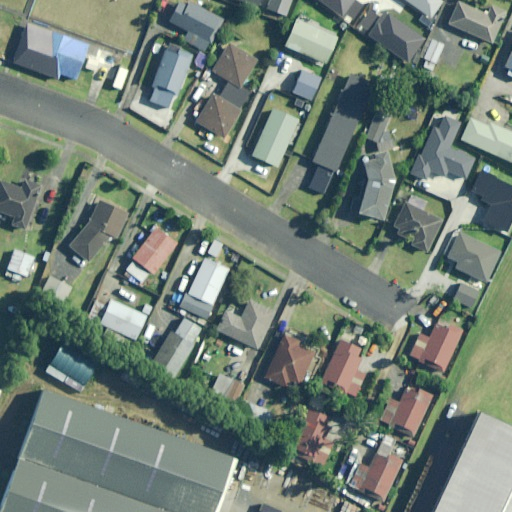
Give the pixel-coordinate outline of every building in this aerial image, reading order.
[(221,22),(180,0),(168,23),(209,45),(221,22)] [(260,0),(233,0),(258,8),(260,0)] [(292,0),(269,0),(267,10),(287,16),(292,0)] [(394,0),(371,0),(390,9),(394,0)] [(486,16),(457,4),(447,27),(492,47),(507,13),(490,5),(486,16)] [(91,48),(24,20),(8,58),(58,79),(60,74),(77,81),(91,48)] [(442,45),(431,40),(420,66),(431,71),(442,45)] [(257,61),(228,44),(211,72),(240,90),(257,61)] [(191,58),(166,49),(151,88),(176,98),(191,58)] [(511,49),(503,70),(511,73),(511,49)] [(119,57),(101,50),(92,75),(110,81),(119,57)] [(373,86),(348,75),(311,163),(335,174),(373,86)] [(241,112),(212,95),(195,123),(223,140),(241,112)] [(300,126),(260,107),(247,134),(288,152),(300,126)] [(511,136),(470,118),(459,141),(511,164),(511,136)] [(452,123),(433,119),(401,174),(411,182),(420,176),(431,176),(454,180),(471,164),(447,148),(452,123)] [(384,128),(370,125),(365,139),(375,143),(380,152),(394,144),(384,128)] [(387,157),(361,164),(367,183),(357,218),(383,225),(394,184),(387,157)] [(506,188),(474,172),(463,195),(481,209),(476,230),(502,239),(511,209),(511,207),(503,201),(506,188)] [(20,182),(0,175),(0,212),(26,222),(40,181),(23,175),(20,182)] [(124,208),(98,197),(89,219),(67,242),(88,262),(113,236),(124,208)] [(441,222),(405,204),(390,234),(426,252),(441,222)] [(176,241),(155,224),(129,256),(151,272),(176,241)] [(499,254),(458,234),(445,260),(457,266),(455,270),(484,285),(499,254)] [(35,258),(14,250),(7,270),(27,278),(35,258)] [(227,266),(202,255),(186,291),(210,302),(227,266)] [(145,312),(109,295),(98,320),(133,337),(145,312)] [(273,308),(248,297),(241,313),(225,305),(214,328),(256,347),(273,308)] [(418,333),(407,356),(441,372),(461,328),(437,317),(427,338),(418,333)] [(192,342),(169,329),(150,361),(172,375),(192,342)] [(315,347),(282,332),(262,373),(286,384),(289,378),(298,382),(315,347)] [(363,348),(339,337),(318,380),(354,398),(368,370),(355,364),(363,348)] [(244,386),(219,374),(210,392),(235,404),(244,386)] [(391,396),(380,419),(414,435),(434,392),(410,380),(400,401),(391,396)] [(209,511),(228,461),(38,392),(31,411),(15,405),(2,441),(18,447),(8,474),(0,470),(0,511),(209,511)] [(511,511),(511,414),(478,399),(425,511),(511,511)] [(273,414),(245,402),(237,421),(265,433),(273,414)] [(331,415),(307,404),(286,447),(322,464),(336,437),(323,431),(331,415)] [(359,462),(348,485),(382,501),(403,457),(378,446),(369,466),(359,462)]
